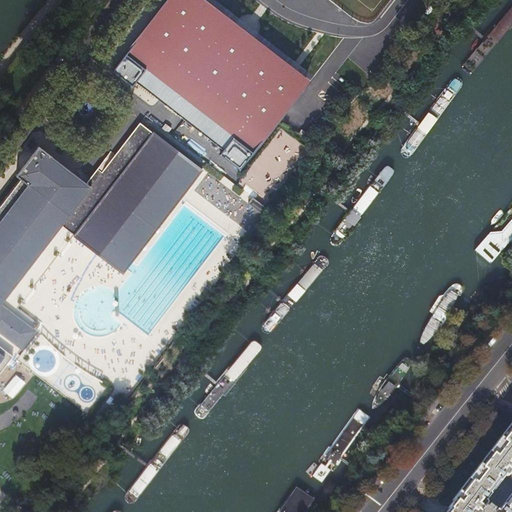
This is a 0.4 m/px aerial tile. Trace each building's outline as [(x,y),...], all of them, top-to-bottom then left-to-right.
[(208,0),(167,0),(112,72),(133,89),(137,84),(250,168),(253,170),(283,128),(315,84),(208,0)] [(0,372),(13,356),(0,346),(0,332),(22,349),(36,331),(1,304),(61,225),(123,272),(126,268),(131,261),(201,170),(140,123),(115,154),(111,151),(86,183),(39,145),(21,169),(16,175),(20,179),(27,184),(0,219),(0,372)] [(0,204),(0,219),(27,184),(20,179),(0,204)] [(511,208),(477,249),(494,263),(511,242),(511,208)] [(418,350),(422,349),(442,328),(460,299),(462,289),(457,284),(450,286),(446,293),(437,297),(429,312),(432,315),(420,335),(419,343),(418,350)] [(374,399),(371,410),(382,406),(412,363),(412,360),(408,358),(403,359),(387,380),(381,375),(372,387),(378,391),(374,399)] [(18,394),(27,381),(17,374),(8,386),(18,394)] [(321,464),(313,477),(323,484),(333,471),(336,470),(370,419),(357,410),(318,463),(321,464)] [(511,421),(492,448),(466,482),(453,499),(454,500),(449,507),(446,511),(443,510),(441,511),(477,511),(482,504),(507,471),(511,465),(511,421)] [(511,511),(511,465),(507,471),(510,474),(510,475),(511,476),(511,477),(511,478),(511,492),(496,511),(491,511),(493,509),(487,505),(486,507),(482,504),(477,511),(511,511)] [(279,511),(308,511),(315,502),(295,488),(279,511)]
